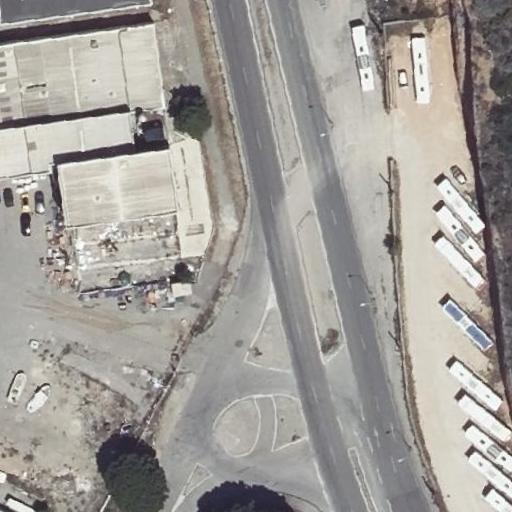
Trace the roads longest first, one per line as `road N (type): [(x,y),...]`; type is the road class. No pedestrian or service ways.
road 1 (primary): [(414,511),(389,440),(285,0)]
road 2 (primary): [(230,0),(332,459),(353,511)]
